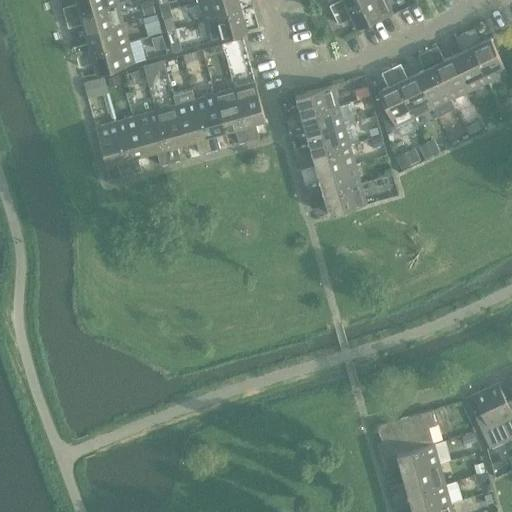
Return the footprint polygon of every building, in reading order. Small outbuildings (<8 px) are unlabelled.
[(63,7),(66,18),(118,3),(117,0),(77,0),(78,3),(63,7)] [(238,0),(203,0),(199,1),(205,21),(242,10),(238,0)] [(340,0),(330,5),(334,15),(364,0),(340,0)] [(387,0),(364,0),(334,15),(339,24),(353,17),(358,27),(392,11),(387,0)] [(153,1),(142,4),(145,15),(156,12),(153,1)] [(118,3),(66,18),(69,28),(84,24),(86,33),(123,23),(118,3)] [(242,10),(205,21),(211,41),(248,31),(242,10)] [(157,15),(144,18),(147,29),(160,25),(157,15)] [(164,19),(168,31),(176,29),(173,16),(164,19)] [(74,47),(77,57),(129,42),(123,23),(86,33),(89,42),(74,47)] [(475,28),(465,33),(488,81),(507,72),(491,38),(481,42),(475,28)] [(176,29),(168,31),(171,43),(180,41),(176,29)] [(462,51),(453,56),(470,90),(488,81),(465,33),(455,37),(462,51)] [(162,35),(151,38),(155,50),(165,47),(162,35)] [(129,42),(77,57),(80,67),(95,63),(98,73),(135,63),(129,42)] [(222,44),(210,47),(213,55),(225,51),(222,44)] [(438,46),(428,50),(451,99),(470,90),(453,56),(445,60),(438,46)] [(425,69),(416,73),(433,108),(437,117),(456,108),(451,99),(428,50),(418,55),(425,69)] [(196,51),(184,55),(186,63),(198,59),(196,51)] [(156,62),(144,66),(148,79),(160,75),(159,71),(156,62)] [(401,63),(391,68),(415,117),(433,108),(416,73),(408,77),(401,63)] [(382,72),(388,87),(379,91),(389,112),(391,118),(395,126),(415,117),(391,68),(382,72)] [(139,71),(127,74),(129,83),(141,80),(139,71)] [(118,75),(107,79),(109,86),(120,83),(118,75)] [(255,82),(235,88),(249,140),(260,137),(255,122),(266,119),(255,82)] [(284,109),(287,120),(339,105),(333,84),(296,95),(299,105),(284,109)] [(368,86),(355,90),(358,100),(362,99),(371,96),(368,86)] [(235,88),(215,94),(226,130),(235,128),(239,143),(249,140),(235,88)] [(176,105),(186,141),(196,139),(200,154),(210,151),(196,99),(195,99),(193,90),(173,95),(176,105)] [(215,94),(196,99),(210,151),(220,148),(216,133),(226,130),(215,94)] [(371,96),(362,99),(364,104),(368,106),(373,105),(371,96)] [(176,105),(156,110),(171,162),(181,159),(177,144),(186,141),(176,105)] [(339,105),(287,120),(290,130),(305,126),(307,135),(344,125),(339,105)] [(156,110),(137,116),(147,153),(156,150),(161,165),(171,162),(156,110)] [(395,126),(391,118),(389,112),(384,115),(388,129),(395,126)] [(137,116),(117,121),(132,173),(142,170),(138,155),(147,153),(137,116)] [(132,173),(117,121),(96,127),(107,164),(117,161),(121,176),(132,173)] [(477,122),(466,127),(470,135),(481,130),(477,122)] [(295,149),(298,159),(350,144),(344,125),(307,135),(310,144),(295,149)] [(381,137),(371,140),(373,148),(383,145),(381,137)] [(431,142),(428,144),(433,155),(440,151),(437,144),(431,142)] [(350,144),(298,159),(301,169),(316,165),(319,174),(355,164),(350,144)] [(424,146),(422,151),(426,158),(433,155),(428,144),(424,146)] [(306,188),(309,198),(361,183),(355,164),(319,174),(321,184),(306,188)] [(361,183),(309,198),(312,208),(327,204),(330,214),(367,204),(361,183)] [(498,383),(486,389),(510,439),(511,437),(511,399),(507,402),(498,383)] [(510,439),(486,389),(473,395),(482,414),(476,417),(490,448),(510,439)] [(379,449),(382,458),(434,444),(429,427),(437,425),(433,410),(378,425),(384,448),(379,449)] [(474,432),(462,436),(464,444),(477,440),(474,432)] [(434,444),(382,458),(385,469),(400,464),(403,474),(440,463),(434,444)] [(390,487),(393,498),(445,483),(440,463),(403,474),(405,483),(390,487)] [(483,463),(474,465),(477,474),(484,472),(486,472),(483,463)] [(477,474),(474,475),(476,484),(486,481),(484,472),(477,474)] [(445,483),(393,498),(396,508),(411,503),(413,511),(417,511),(451,503),(445,483)] [(453,511),(451,503),(417,511),(453,511)]
